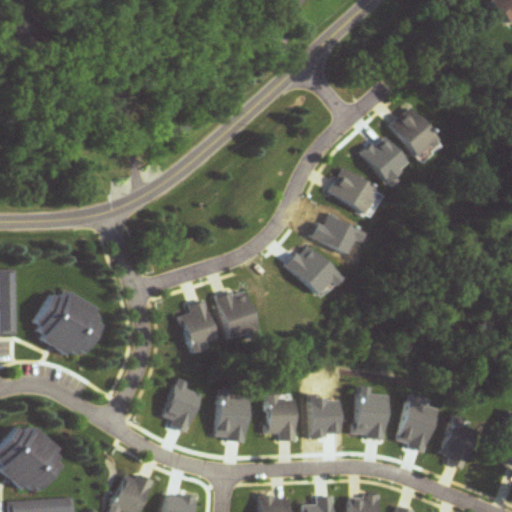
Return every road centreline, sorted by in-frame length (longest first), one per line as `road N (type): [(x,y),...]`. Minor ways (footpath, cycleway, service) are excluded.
road 1 (tertiary): [(362,0),(135,195),(64,215),(0,215)]
road 2 (residential): [(491,511),(371,468),(229,480),(133,447),(109,427)]
road 3 (residential): [(134,295),(251,250),(333,132),(385,91)]
road 4 (residential): [(103,208),(145,337),(139,375),(109,427)]
